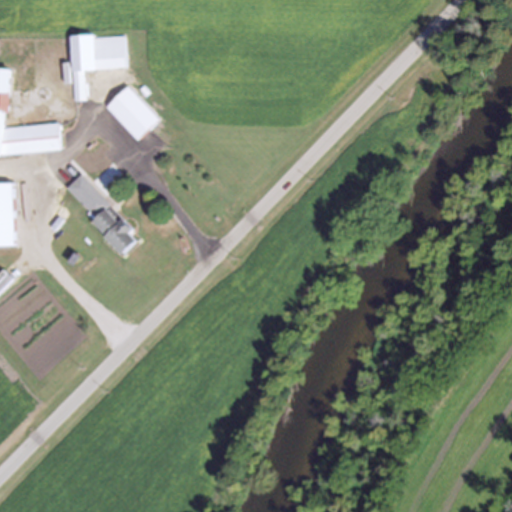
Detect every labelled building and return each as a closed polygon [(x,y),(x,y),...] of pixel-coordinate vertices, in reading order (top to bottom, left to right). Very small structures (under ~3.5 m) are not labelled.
[(73,36),(75,99),(87,99),(86,70),(128,68),(127,34),(73,36)] [(13,67),(0,66),(0,91),(13,92),(13,67)] [(155,123),(125,92),(112,105),(142,135),(155,123)] [(0,152),(63,150),(62,123),(7,126),(6,107),(0,107),(0,152)] [(67,189),(128,252),(141,239),(133,232),(137,228),(84,173),(67,189)] [(0,245),(18,245),(17,181),(0,181),(0,245)]
